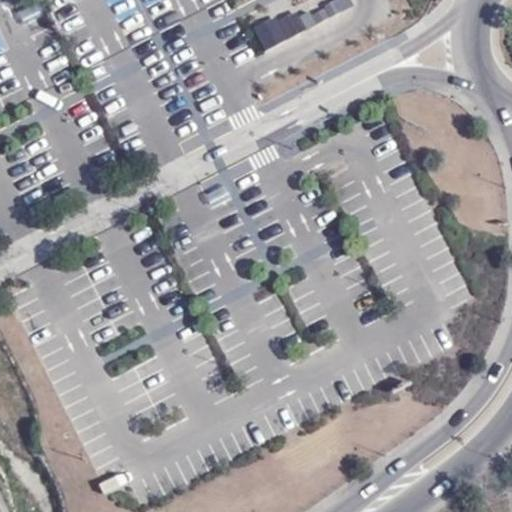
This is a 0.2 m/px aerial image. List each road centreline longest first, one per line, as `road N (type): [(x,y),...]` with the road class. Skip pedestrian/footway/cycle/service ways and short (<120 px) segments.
road 1 (residential): [(370,75),(0,270)]
road 2 (secondary): [(511,343),(468,413),(340,511)]
road 3 (secondary): [(398,511),(477,452),(511,414)]
road 4 (residential): [(479,0),(370,75)]
road 5 (residential): [(370,75),(424,74),(492,89)]
